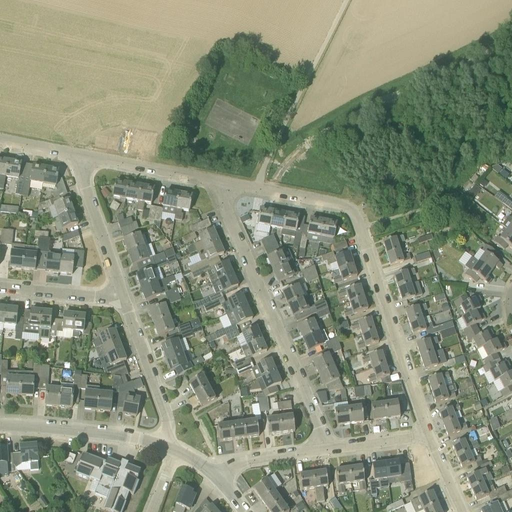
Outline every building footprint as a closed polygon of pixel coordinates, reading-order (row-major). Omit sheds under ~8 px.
[(0,184),(4,186),(5,177),(9,161),(0,159),(0,184)] [(21,164),(9,161),(5,177),(18,180),(21,164)] [(30,182),(43,184),(46,168),(33,166),(30,182)] [(59,171),(46,168),(43,184),(55,187),(57,191),(52,193),(54,199),(59,197),(67,194),(62,179),(57,178),(59,171)] [(18,182),(15,195),(21,196),(24,183),(18,182)] [(113,197),(126,200),(129,184),(116,182),(113,197)] [(24,183),(21,196),(27,198),(30,184),(24,183)] [(141,187),(129,184),(126,200),(138,202),(141,187)] [(138,202),(136,211),(143,212),(144,204),(151,205),(154,189),(141,187),(138,202)] [(174,220),(179,194),(166,191),(163,209),(157,208),(154,221),(154,225),(159,230),(162,214),(174,216),(174,220)] [(179,194),(174,220),(182,222),(183,215),(181,214),(181,211),(189,212),(192,196),(179,194)] [(61,203),(59,197),(54,199),(39,205),(38,212),(54,206),(58,218),(73,212),(69,200),(61,203)] [(511,211),(511,203),(506,199),(502,204),(511,211)] [(1,205),(0,212),(19,213),(19,207),(1,205)] [(148,220),(154,221),(157,208),(150,207),(148,220)] [(273,212),(260,209),(257,225),(270,228),(273,212)] [(78,225),(73,212),(58,218),(62,230),(78,225)] [(286,214),(273,212),(270,228),(282,230),(281,236),(282,236),(286,214)] [(297,225),(299,217),(286,214),(282,236),(294,238),(292,248),(299,249),(301,236),(303,226),(297,225)] [(131,218),(121,222),(122,215),(116,217),(118,223),(120,228),(133,224),(131,218)] [(194,233),(198,231),(211,226),(208,219),(191,227),(193,233),(194,233)] [(324,221),(310,219),(307,235),(321,237),(324,221)] [(321,237),(333,240),(336,224),(324,221),(321,237)] [(136,223),(133,224),(120,228),(122,235),(135,230),(138,229),(136,223)] [(137,235),(135,230),(122,235),(124,241),(128,253),(144,247),(139,235),(137,235)] [(201,242),(194,246),(196,252),(218,242),(213,230),(199,236),(201,242)] [(511,234),(506,230),(500,239),(497,236),(493,242),(504,250),(508,245),(511,248),(511,234)] [(79,237),(77,232),(63,236),(62,243),(79,237)] [(197,239),(194,233),(193,233),(182,238),(185,244),(197,239)] [(276,242),(273,236),(261,241),(263,247),(276,242)] [(307,237),(301,236),(299,249),(305,250),(307,237)] [(383,243),(387,254),(399,250),(397,244),(405,242),(403,236),(383,243)] [(44,239),(38,238),(37,248),(24,247),(22,269),(35,271),(37,253),(43,253),(44,239)] [(223,255),(218,242),(196,252),(197,252),(202,262),(188,268),(191,273),(208,266),(207,262),(223,255)] [(278,248),(276,242),(263,247),(266,253),(278,248)] [(332,246),(334,252),(347,248),(345,242),(332,246)] [(16,252),(11,252),(9,268),(22,269),(24,247),(24,246),(17,245),(16,252)] [(497,254),(486,246),(482,252),(485,254),(478,263),(491,272),(495,267),(499,270),(502,266),(493,259),(497,254)] [(144,247),(128,253),(133,266),(148,260),(144,247)] [(278,248),(266,253),(268,259),(267,259),(273,271),(288,265),(283,253),(281,254),(278,248)] [(399,250),(387,254),(391,267),(411,260),(409,255),(402,258),(399,250)] [(173,251),(152,258),(154,264),(174,257),(175,257),(173,251)] [(336,263),(338,270),(353,265),(349,254),(335,259),(333,253),(321,257),(322,263),(327,261),(328,266),(336,263)] [(416,265),(431,260),(429,253),(414,258),(416,265)] [(46,272),(59,273),(61,257),(48,256),(46,272)] [(74,258),(61,257),(59,273),(72,275),(74,258)] [(176,263),(174,257),(154,264),(156,270),(176,263)] [(464,267),(468,270),(465,275),(475,283),(479,278),(488,285),(491,280),(487,277),(491,272),(478,263),(471,258),(464,267)] [(301,272),(304,278),(316,273),(312,262),(306,264),(308,269),(301,272)] [(208,278),(211,284),(232,275),(227,263),(213,269),(216,275),(208,278)] [(288,265),(273,271),(278,283),(293,277),(288,265)] [(357,277),(353,265),(338,270),(340,277),(335,279),(337,284),(357,277)] [(211,272),(208,266),(191,273),(193,279),(211,272)] [(394,276),(398,289),(411,285),(409,278),(416,275),(414,270),(394,276)] [(156,282),(152,271),(136,276),(141,288),(156,283),(156,282)] [(317,277),(316,273),(304,278),(306,284),(318,279),(317,277)] [(195,311),(204,307),(211,304),(223,298),(221,294),(224,293),(238,287),(232,275),(211,284),(215,295),(202,301),(192,303),(195,311)] [(145,301),(161,295),(159,289),(169,286),(168,285),(175,282),(173,277),(163,280),(156,282),(156,283),(141,288),(145,301)] [(411,285),(398,289),(402,302),(422,296),(418,283),(411,285)] [(283,294),(288,305),(303,298),(298,287),(283,294)] [(360,287),(337,294),(336,290),(323,294),(326,302),(339,298),(339,299),(347,297),(349,303),(364,298),(360,287)] [(164,293),(167,300),(179,295),(177,289),(164,293)] [(181,301),(181,299),(189,296),(188,292),(179,295),(167,300),(169,305),(181,301)] [(443,294),(434,297),(435,303),(445,299),(443,294)] [(233,313),(246,307),(241,295),(227,301),(233,313)] [(466,296),(454,302),(457,308),(460,307),(465,317),(475,312),(476,312),(480,310),(477,304),(481,302),(479,297),(469,302),(466,296)] [(211,304),(204,307),(206,313),(226,304),(223,298),(211,304)] [(313,308),(308,311),(303,298),(288,305),(293,318),(295,317),(297,322),(316,314),(313,308)] [(367,310),(364,298),(349,303),(351,310),(344,312),(345,317),(367,310)] [(313,308),(316,314),(327,309),(325,303),(313,308)] [(405,311),(409,323),(422,319),(420,313),(427,311),(425,305),(405,311)] [(169,318),(165,306),(149,312),(153,324),(169,318)] [(246,307),(233,313),(226,316),(231,327),(214,334),(216,340),(225,336),(237,331),(235,326),(238,325),(238,326),(252,320),(246,307)] [(23,319),(17,318),(18,309),(5,308),(3,325),(15,326),(14,333),(15,333),(14,339),(12,339),(11,348),(15,348),(20,348),(21,341),(21,333),(23,319)] [(327,309),(316,314),(318,319),(329,315),(327,309)] [(24,311),(23,319),(21,333),(39,335),(41,311),(29,310),(29,311),(24,311)] [(56,320),(51,319),(52,312),(41,311),(39,335),(38,338),(49,339),(49,337),(54,337),(56,320)] [(465,317),(460,319),(466,329),(462,331),(466,337),(478,330),(476,325),(485,320),(483,315),(478,317),(476,312),(475,312),(465,317)] [(63,321),(56,320),(54,337),(55,337),(56,332),(62,332),(62,330),(73,331),(74,314),(64,313),(63,321)] [(73,331),(72,338),(78,338),(79,332),(83,332),(83,335),(89,335),(90,323),(84,323),(85,315),(74,314),(73,331)] [(158,336),(173,331),(169,318),(153,324),(158,336)] [(359,329),(362,336),(374,331),(371,319),(351,326),(353,331),(359,329)] [(422,319),(409,323),(413,335),(433,329),(431,323),(424,326),(422,319)] [(298,328),(303,340),(318,333),(313,321),(298,328)] [(347,322),(345,323),(335,326),(337,332),(349,328),(347,322)] [(435,334),(435,333),(448,329),(447,324),(433,329),(435,334)] [(179,335),(191,331),(189,325),(177,329),(179,335)] [(99,336),(99,337),(93,343),(95,349),(103,346),(118,341),(114,330),(113,331),(111,326),(99,330),(101,335),(99,336)] [(201,327),(191,331),(179,335),(177,335),(179,341),(193,336),(193,335),(202,332),(201,327)] [(256,328),(242,334),(247,346),(261,340),(256,328)] [(456,335),(453,328),(440,332),(442,339),(456,335)] [(492,343),(489,338),(493,335),(491,331),(481,336),(478,330),(466,337),(468,342),(472,340),(477,351),(482,349),(492,343)] [(240,337),(237,331),(225,336),(228,342),(240,337)] [(318,333),(303,340),(308,352),(325,345),(325,344),(329,342),(324,331),(318,333)] [(357,345),(359,350),(378,343),(374,331),(362,336),(364,342),(357,345)] [(438,343),(437,339),(437,338),(416,345),(420,358),(433,353),(431,346),(438,343)] [(325,345),(327,349),(339,344),(337,339),(329,342),(325,344),(325,345)] [(247,346),(241,349),(243,355),(250,352),(253,358),(266,352),(261,340),(247,346)] [(103,346),(106,356),(122,350),(118,341),(103,346)] [(162,347),(166,359),(182,354),(177,341),(162,347)] [(484,360),(487,366),(495,362),(499,360),(496,354),(506,349),(503,344),(499,346),(496,341),(492,343),(482,349),(487,359),(484,360)] [(341,351),(339,344),(327,349),(330,355),(341,351)] [(342,353),(344,360),(357,356),(355,349),(342,353)] [(126,361),(122,350),(106,356),(110,366),(107,367),(108,367),(103,369),(104,373),(107,374),(110,373),(121,368),(119,363),(126,361)] [(371,362),(373,369),(386,365),(382,353),(362,359),(364,364),(371,362)] [(433,353),(420,358),(425,371),(445,364),(443,359),(436,361),(433,353)] [(179,378),(202,364),(213,358),(212,357),(209,354),(201,359),(200,357),(189,364),(189,365),(186,366),(182,354),(166,359),(171,372),(174,370),(179,378)] [(313,362),(318,374),(334,367),(329,355),(313,362)] [(454,359),(456,366),(466,363),(464,356),(454,359)] [(231,365),(235,371),(252,363),(249,357),(231,365)] [(213,358),(202,364),(203,366),(214,359),(213,358)] [(253,373),(257,380),(275,372),(270,360),(255,367),(256,368),(254,368),(252,363),(235,371),(239,379),(253,373)] [(508,375),(508,374),(506,369),(510,367),(507,362),(498,367),(495,362),(487,366),(483,368),(486,374),(489,373),(494,383),(498,381),(498,380),(508,375)] [(33,377),(41,378),(42,366),(34,365),(33,377)] [(370,383),(381,380),(382,385),(392,383),(386,365),(373,369),(375,376),(368,378),(370,383)] [(50,368),(42,366),(41,378),(48,378),(50,368)] [(128,375),(125,367),(121,368),(110,373),(111,376),(111,377),(114,377),(120,378),(125,376),(128,375)] [(328,392),(341,390),(343,390),(339,380),(340,379),(334,367),(318,374),(324,386),(325,386),(328,392)] [(281,385),(275,372),(257,380),(258,383),(264,398),(278,393),(275,387),(281,385)] [(500,392),(503,398),(511,393),(511,372),(508,374),(508,375),(498,380),(498,381),(503,391),(500,392)] [(444,388),(442,381),(449,379),(448,374),(428,380),(431,392),(444,388)] [(122,386),(120,378),(114,377),(112,393),(117,393),(118,388),(122,386)] [(189,384),(195,396),(209,388),(203,377),(189,384)] [(20,378),(7,378),(6,395),(19,396),(20,378)] [(20,378),(19,396),(33,397),(33,379),(20,378)] [(47,387),(48,378),(41,378),(40,390),(47,391),(45,406),(58,407),(60,389),(47,387)] [(127,384),(122,386),(118,388),(117,393),(117,399),(125,400),(122,414),(136,417),(139,400),(133,398),(134,392),(133,389),(134,389),(132,383),(127,384)] [(454,385),(444,388),(431,392),(435,404),(455,398),(454,393),(456,392),(454,385)] [(354,399),(365,397),(364,387),(353,388),(353,391),(354,399)] [(209,388),(195,396),(201,408),(215,400),(209,388)] [(73,390),(60,389),(58,407),(71,408),(73,390)] [(84,410),(96,411),(98,392),(86,391),(84,410)] [(112,394),(98,392),(96,411),(110,412),(112,394)] [(266,397),(264,398),(258,398),(260,412),(268,411),(266,397)] [(291,402),(278,404),(277,404),(278,411),(292,410),(291,402)] [(397,402),(385,404),(387,420),(400,418),(397,402)] [(348,409),(347,403),(342,404),(334,405),(337,426),(350,425),(348,409)] [(385,404),(371,406),(373,422),(387,420),(385,404)] [(438,414),(443,425),(456,420),(454,414),(460,411),(458,406),(438,414)] [(361,407),(348,409),(350,425),(363,423),(361,407)] [(279,418),(282,434),(295,432),(293,416),(279,418)] [(268,436),(282,434),(279,418),(266,420),(268,436)] [(459,427),(456,420),(443,425),(448,437),(467,430),(465,425),(459,427)] [(257,421),(244,423),(246,439),(259,437),(257,421)] [(233,440),(246,439),(244,423),(231,425),(233,440)] [(218,426),(220,442),(233,440),(231,425),(218,426)] [(452,446),(457,458),(479,448),(476,441),(473,442),(471,438),(452,446)] [(15,466),(20,465),(14,469),(17,471),(30,470),(30,471),(38,471),(37,456),(36,446),(20,447),(21,456),(15,457),(15,466)] [(479,448),(457,458),(462,469),(481,460),(479,455),(472,458),(470,452),(479,448)] [(76,457),(64,452),(61,461),(73,465),(76,457)] [(136,482),(139,473),(140,471),(127,466),(126,469),(120,467),(120,465),(107,460),(106,463),(83,455),(76,476),(89,481),(89,480),(99,484),(98,486),(111,491),(104,510),(109,511),(122,511),(126,503),(129,493),(134,495),(139,483),(136,482)] [(399,462),(386,464),(388,480),(399,478),(399,483),(402,483),(411,482),(409,465),(399,466),(399,462)] [(487,475),(485,470),(492,467),(490,462),(479,467),(481,472),(466,479),(471,490),(490,481),(492,480),(489,473),(487,475)] [(387,480),(388,480),(386,464),(372,466),(374,481),(369,482),(371,496),(376,496),(376,490),(380,489),(379,481),(387,479),(387,480)] [(360,492),(365,491),(362,467),(349,469),(351,484),(359,483),(360,492)] [(335,470),(339,495),(344,494),(343,485),(351,484),(349,469),(335,470)] [(322,488),(328,487),(326,472),(313,474),(317,504),(324,503),(322,488)] [(317,504),(313,474),(300,475),(302,491),(314,489),(316,504),(317,504)] [(274,491),(267,481),(254,490),(261,500),(274,491)] [(496,498),(507,494),(504,487),(495,491),(490,481),(471,490),(476,501),(488,496),(490,501),(496,498)] [(192,492),(182,488),(175,505),(176,505),(173,511),(183,511),(185,509),(189,511),(195,496),(191,494),(192,492)] [(282,502),(274,491),(261,500),(269,511),(282,502)] [(496,498),(499,505),(511,498),(511,491),(507,494),(496,498)] [(414,511),(421,511),(423,511),(438,505),(432,492),(410,502),(414,511)] [(337,511),(342,509),(334,498),(329,501),(336,511),(337,511)] [(401,501),(386,508),(387,511),(392,511),(404,506),(401,501)] [(288,511),(282,502),(269,511),(288,511)]
